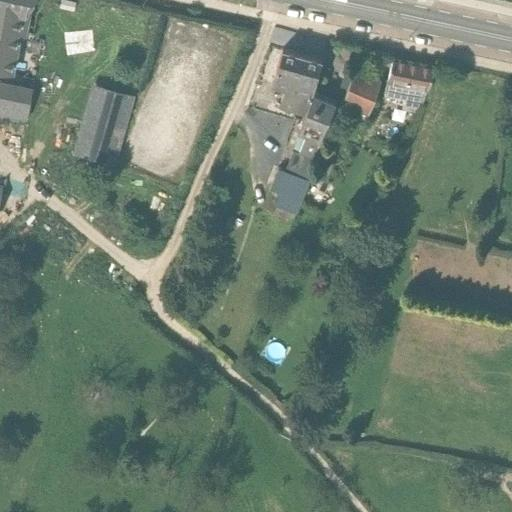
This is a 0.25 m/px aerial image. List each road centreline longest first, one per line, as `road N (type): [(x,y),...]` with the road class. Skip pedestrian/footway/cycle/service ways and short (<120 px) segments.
road 1 (track): [(359,511),(277,415),(171,327),(157,303),(160,266),(266,17)]
road 2 (primary): [(511,41),(317,0)]
